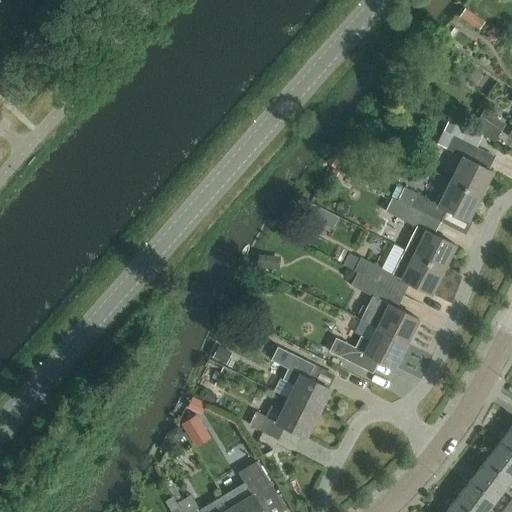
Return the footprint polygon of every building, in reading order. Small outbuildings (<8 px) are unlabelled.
[(485,22),(465,9),(459,18),(479,31),(485,22)] [(428,102),(410,92),(403,105),(415,112),(417,109),(422,112),(428,102)] [(505,124),(483,110),(472,128),(494,141),(505,124)] [(460,155),(449,179),(479,195),(492,170),(470,159),(476,146),(475,145),(480,135),(449,120),(437,144),(460,155)] [(468,219),(479,195),(449,179),(437,203),(403,186),(397,199),(439,220),(446,208),(468,219)] [(419,241),(413,253),(443,268),(455,244),(433,233),(439,220),(397,199),(390,212),(408,221),(402,233),(419,241)] [(344,265),(403,295),(409,282),(431,293),(443,268),(413,253),(412,255),(404,251),(393,273),(351,252),(344,265)] [(403,295),(344,265),(344,266),(358,273),(352,285),(373,296),(361,320),(407,343),(419,318),(397,307),(403,295)] [(395,367),(407,343),(361,320),(360,320),(376,328),(370,340),(361,336),(355,347),(336,338),(329,351),(367,370),(373,357),(395,367)] [(261,329),(246,322),(241,334),(256,340),(261,329)] [(288,398),(318,413),(331,388),(309,377),(315,364),(278,346),(272,360),(287,368),(282,378),(294,384),(288,398)] [(318,413),(288,398),(276,422),(255,412),(248,426),(277,439),(283,426),(307,437),(318,413)] [(511,423),(500,439),(511,448),(511,423)] [(511,479),(511,478),(511,448),(500,439),(485,459),(511,479)] [(470,479),(496,499),(511,479),(485,459),(470,479)] [(222,496),(232,511),(263,511),(258,501),(275,491),(256,461),(238,472),(251,494),(229,507),(223,496),(222,496)] [(470,479),(455,498),(472,511),(486,511),(496,499),(470,479)] [(178,503),(183,511),(232,511),(222,496),(199,510),(190,496),(178,503)] [(183,511),(178,503),(174,497),(164,503),(169,511),(183,511)] [(443,511),(472,511),(455,498),(443,511)]
